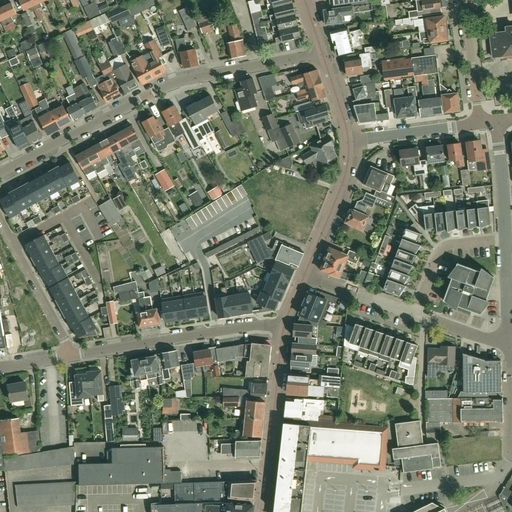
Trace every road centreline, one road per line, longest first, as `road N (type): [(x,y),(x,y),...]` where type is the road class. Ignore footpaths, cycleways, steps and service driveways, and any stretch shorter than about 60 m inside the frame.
road 1 (residential): [(0,173),(164,86),(321,51)]
road 2 (residential): [(72,355),(256,325),(284,329)]
road 3 (tertiary): [(263,511),(284,329)]
road 4 (residential): [(0,218),(72,355)]
road 5 (tertiary): [(304,275),(343,178),(348,141)]
road 6 (residential): [(414,314),(438,252),(504,239)]
road 7 (residential): [(348,141),(478,122)]
road 8 (residential): [(469,0),(478,122)]
